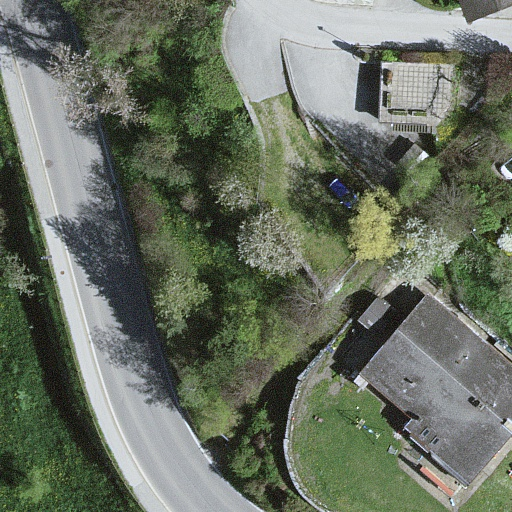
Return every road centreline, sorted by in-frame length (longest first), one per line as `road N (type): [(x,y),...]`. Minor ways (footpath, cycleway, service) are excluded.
road 1 (tertiary): [(32,0),(136,388),(177,469),(212,511)]
road 2 (residential): [(271,0),(286,15),(428,37),(511,39)]
